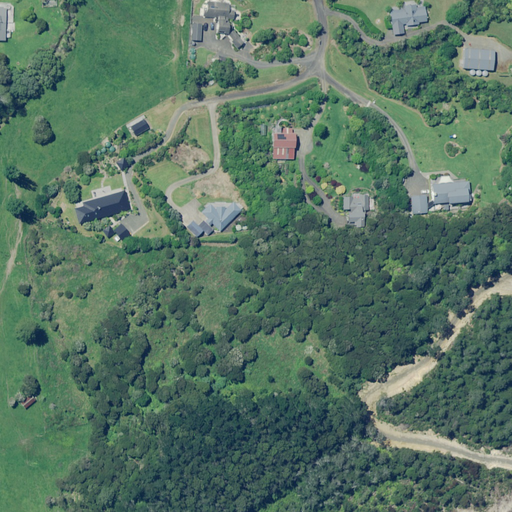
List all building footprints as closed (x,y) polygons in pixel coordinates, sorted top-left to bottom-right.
[(232,41),(231,43),(236,49),(243,43),(232,29),(232,24),(228,24),(228,20),(234,20),(234,11),(228,10),(229,3),(207,2),(206,10),(204,10),(203,17),(217,18),(216,32),(223,32),(223,34),(227,34),(232,41)] [(416,8),(416,5),(404,6),(404,9),(390,11),(393,35),(403,34),(403,26),(418,24),(418,23),(426,22),(424,7),(416,8)] [(200,22),(191,21),(190,38),(199,38),(200,22)] [(494,51),(463,49),(462,69),(493,70),(494,51)] [(130,126),(135,135),(148,127),(143,118),(130,126)] [(293,160),(293,134),(272,134),(271,159),(293,160)] [(128,166),(122,157),(115,162),(121,171),(128,166)] [(433,204),(441,203),(442,210),(449,210),(448,204),(470,202),(468,181),(432,185),(433,204)] [(129,210),(124,191),(82,203),(83,206),(74,209),(79,224),(129,210)] [(368,195),(358,195),(358,198),(342,197),(342,210),(347,210),(347,222),(354,222),(354,227),(363,227),(363,210),(368,210),(368,195)] [(426,213),(425,196),(410,197),(412,214),(426,213)] [(225,209),(222,207),(217,207),(215,209),(208,203),(200,212),(207,219),(205,221),(210,226),(212,224),(221,232),(242,210),(233,201),(225,209)] [(198,225),(193,220),(186,228),(196,238),(202,231),(207,235),(212,231),(202,221),(198,225)] [(119,222),(111,229),(121,241),(130,234),(119,222)] [(114,234),(108,226),(102,231),(107,238),(114,234)]
